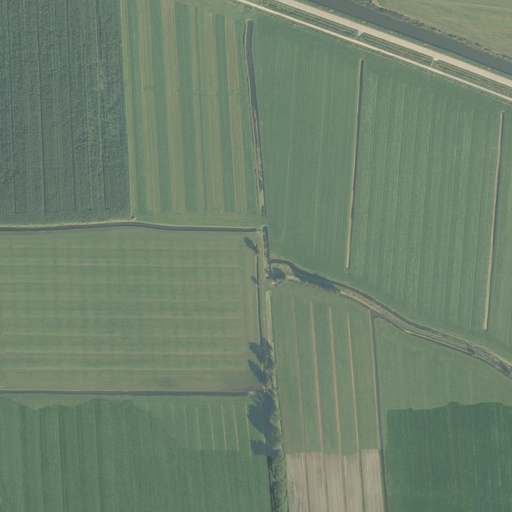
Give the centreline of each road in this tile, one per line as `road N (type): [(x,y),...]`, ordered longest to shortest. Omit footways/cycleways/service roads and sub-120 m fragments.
road 1 (track): [(511,372),(345,290),(286,272),(273,278),(263,287),(278,511)]
road 2 (secondary): [(511,84),(283,0)]
